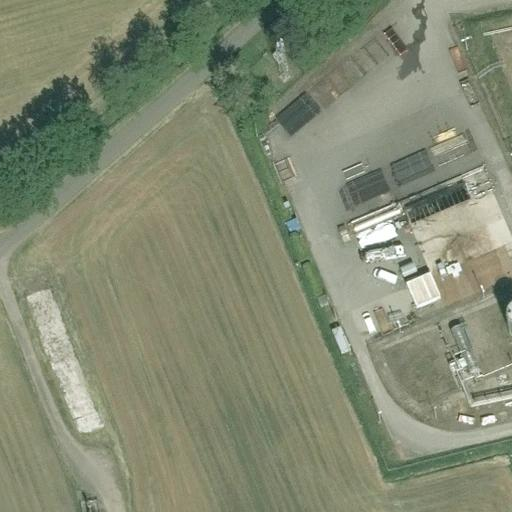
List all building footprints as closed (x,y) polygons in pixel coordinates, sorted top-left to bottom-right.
[(338,66),(313,88),(328,105),(353,83),(338,66)] [(277,117),(292,135),(318,113),(303,95),(277,117)] [(379,171),(346,185),(355,204),(388,190),(379,171)] [(461,176),(401,203),(410,224),(470,196),(461,176)] [(456,250),(476,294),(507,280),(487,236),(456,250)] [(417,310),(443,300),(433,276),(408,286),(417,310)]
